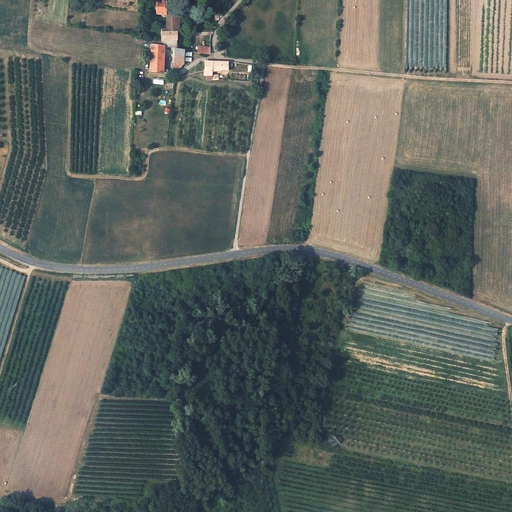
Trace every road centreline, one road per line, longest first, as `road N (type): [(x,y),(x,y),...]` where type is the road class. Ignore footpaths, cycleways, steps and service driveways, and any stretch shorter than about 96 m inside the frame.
road 1 (residential): [(240,0),(215,20),(213,56),(262,63),(232,254)]
road 2 (tertiary): [(511,321),(319,250),(232,254)]
road 3 (track): [(262,63),(511,81)]
road 4 (tertiary): [(232,254),(77,269),(35,265),(0,250)]
road 5 (track): [(224,424),(199,352),(232,254)]
